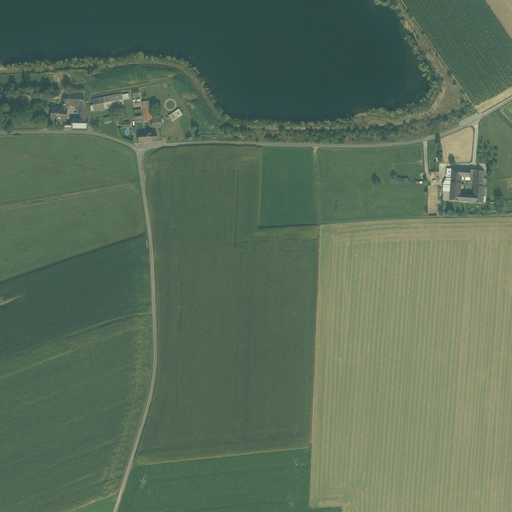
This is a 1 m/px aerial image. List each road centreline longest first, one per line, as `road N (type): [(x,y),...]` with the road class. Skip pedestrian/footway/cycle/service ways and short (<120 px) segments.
road 1 (unclassified): [(137,148),(416,141),(511,98)]
road 2 (residential): [(113,511),(154,366),(137,148)]
road 3 (unclassified): [(0,132),(100,134),(137,148)]
